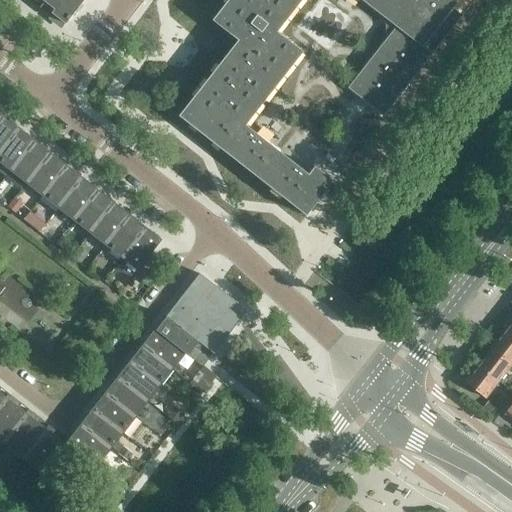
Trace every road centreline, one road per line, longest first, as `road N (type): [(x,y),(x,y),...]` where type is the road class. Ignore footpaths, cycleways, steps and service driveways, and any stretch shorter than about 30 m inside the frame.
road 1 (residential): [(0,371),(60,418),(209,227)]
road 2 (unclassified): [(209,227),(53,100)]
road 3 (tertiary): [(369,399),(416,440),(511,495)]
road 4 (tertiary): [(511,480),(385,380)]
road 5 (tertiary): [(281,511),(369,399)]
road 6 (unclassified): [(285,296),(369,399)]
road 7 (unclassified): [(385,380),(285,296)]
road 8 (residential): [(53,100),(124,0)]
